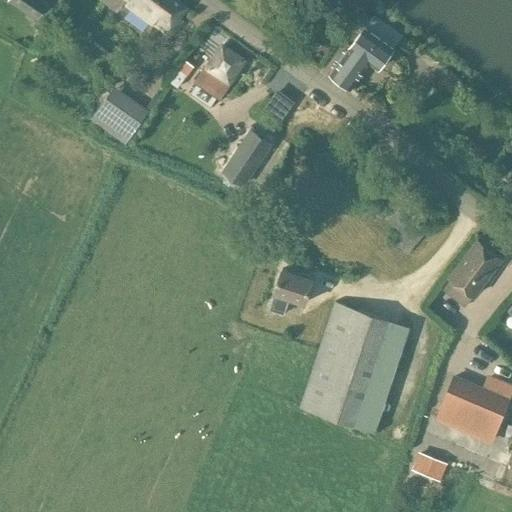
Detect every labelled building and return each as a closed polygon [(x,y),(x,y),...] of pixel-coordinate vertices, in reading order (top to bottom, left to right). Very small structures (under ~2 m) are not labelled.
[(6,0),(6,1),(34,20),(32,22),(38,26),(52,6),(43,0),(6,0)] [(183,2),(180,0),(104,0),(118,11),(125,1),(171,37),(184,20),(174,13),(183,2)] [(394,48),(394,47),(402,35),(374,14),(365,27),(331,74),(351,89),(370,63),(379,69),(394,48)] [(223,46),(198,83),(218,96),(243,59),(223,46)] [(263,104),(280,118),(295,99),(278,85),(263,104)] [(93,116),(127,141),(147,113),(113,88),(93,116)] [(251,129),(224,170),(244,184),(272,143),(251,129)] [(432,225),(400,200),(384,218),(401,232),(393,242),(408,255),(432,225)] [(503,259),(477,239),(449,276),(475,295),(503,259)] [(275,292),(276,293),(306,302),(314,279),(283,269),(275,292)] [(335,300),(299,406),(374,432),(410,325),(335,300)] [(492,443),(511,392),(511,383),(487,373),(483,385),(453,373),(434,419),(492,443)] [(441,478),(447,458),(417,450),(411,470),(441,478)]
